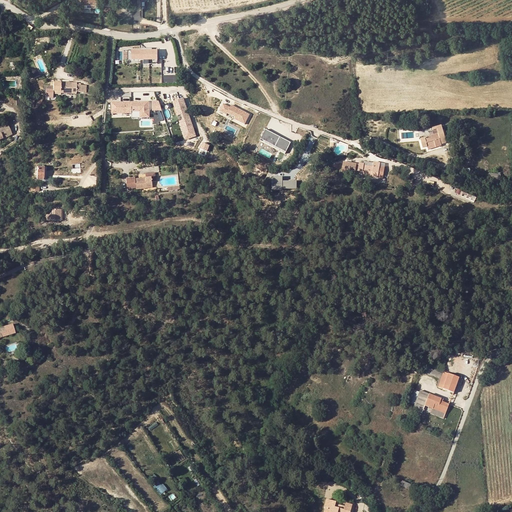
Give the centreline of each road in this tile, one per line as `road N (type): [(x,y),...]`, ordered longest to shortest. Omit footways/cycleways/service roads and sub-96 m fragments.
road 1 (unclassified): [(0,2),(39,24),(123,34),(298,0)]
road 2 (unclassified): [(511,348),(485,363),(424,511)]
